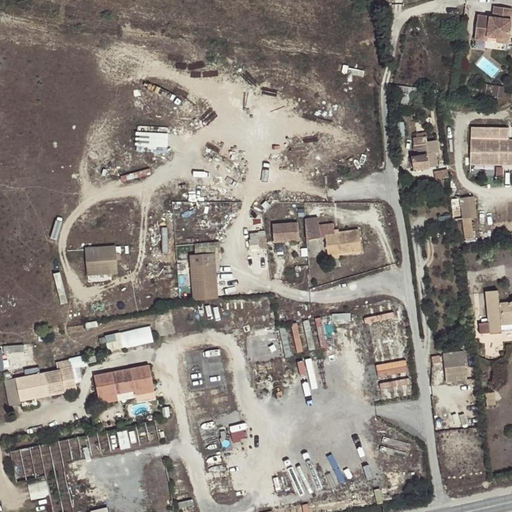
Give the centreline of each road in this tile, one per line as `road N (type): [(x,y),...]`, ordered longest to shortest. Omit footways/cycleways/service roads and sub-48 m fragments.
road 1 (residential): [(464,2),(404,9),(383,104),(439,511)]
road 2 (unknown): [(269,420),(269,473),(246,499),(222,506),(208,486),(186,394),(161,355)]
road 3 (unknown): [(161,355),(95,371),(71,408),(0,444)]
road 4 (unknown): [(269,420),(240,352),(226,342),(161,355)]
road 5 (unknown): [(424,408),(269,420)]
